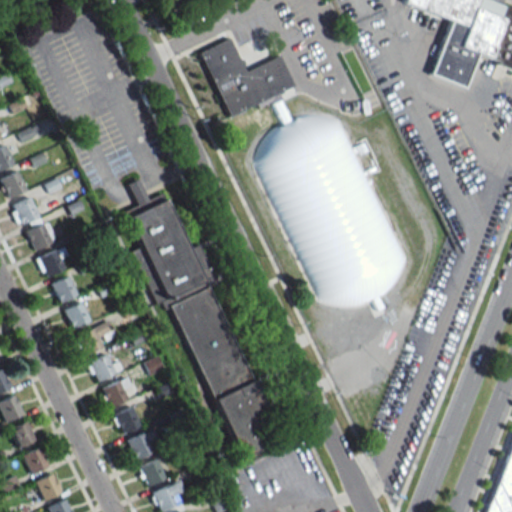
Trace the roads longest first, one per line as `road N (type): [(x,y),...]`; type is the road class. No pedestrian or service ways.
road 1 (residential): [(364,511),(118,0)]
road 2 (secondary): [(511,268),(415,511)]
road 3 (residential): [(0,283),(110,511)]
road 4 (secondary): [(454,511),(511,364)]
